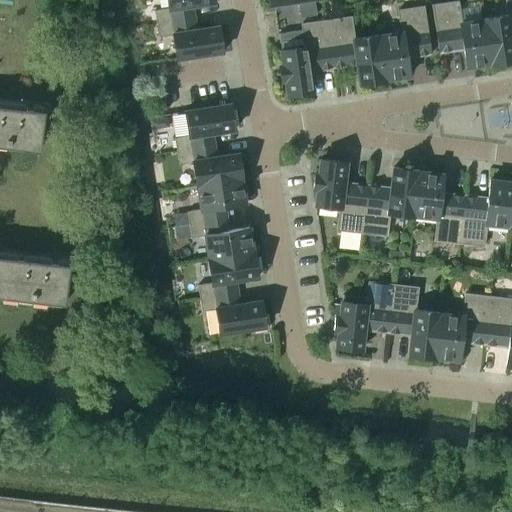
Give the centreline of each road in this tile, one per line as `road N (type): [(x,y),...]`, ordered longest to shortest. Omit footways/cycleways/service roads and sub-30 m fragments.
road 1 (residential): [(264,130),(295,353),(319,374),(511,395)]
road 2 (residential): [(292,125),(511,88)]
road 3 (residential): [(292,125),(511,156)]
road 4 (residential): [(244,0),(264,130)]
